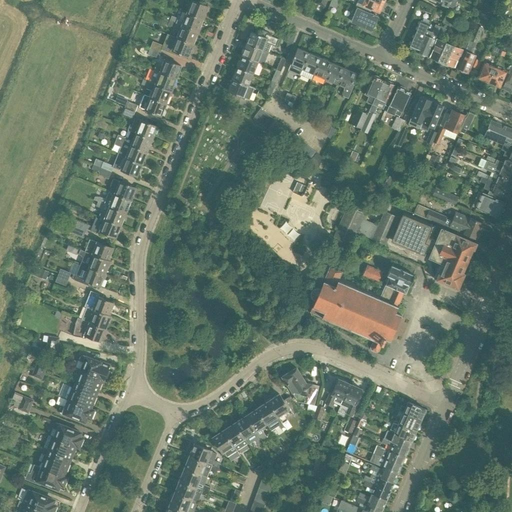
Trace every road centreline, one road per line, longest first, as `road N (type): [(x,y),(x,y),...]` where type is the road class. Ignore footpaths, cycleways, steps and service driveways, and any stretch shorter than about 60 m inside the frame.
road 1 (residential): [(133,387),(141,243),(238,0)]
road 2 (residential): [(445,404),(334,355),(292,347),(216,399),(171,416)]
road 3 (residential): [(445,404),(511,243)]
road 4 (residential): [(246,0),(383,59)]
road 5 (residential): [(383,59),(511,113)]
road 6 (residential): [(133,387),(80,511)]
